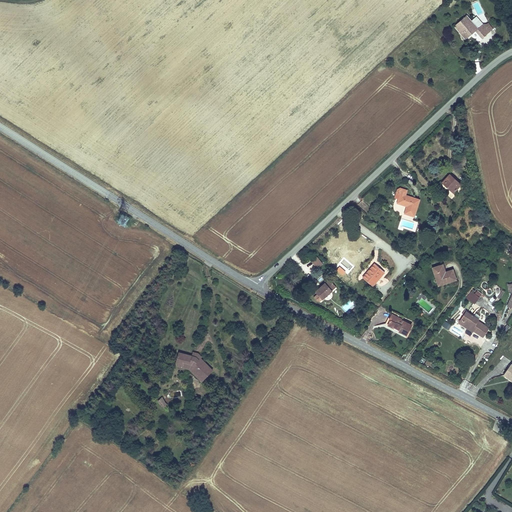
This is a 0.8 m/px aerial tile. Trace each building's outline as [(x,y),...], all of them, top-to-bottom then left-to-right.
[(460,32),(465,38),(475,30),(481,37),(488,31),(481,23),(477,28),(465,14),(456,22),(462,30),(460,32)] [(462,30),(456,22),(453,24),(460,32),(462,30)] [(450,173),(442,182),(454,193),(462,185),(450,173)] [(415,217),(420,199),(405,195),(407,190),(400,188),(397,190),(396,193),(400,194),(398,200),(397,203),(406,206),(404,213),(415,217)] [(121,214),(117,223),(125,227),(129,217),(121,214)] [(317,269),(323,264),(319,258),(312,262),(317,269)] [(362,278),(372,287),(384,272),(374,263),(362,278)] [(443,263),(432,267),(438,286),(457,280),(453,268),(446,271),(443,263)] [(335,287),(328,280),(325,283),(324,283),(314,292),(317,295),(321,299),(322,300),(332,291),(331,290),(335,287)] [(472,291),(466,298),(474,304),(482,294),(477,290),(475,294),(472,291)] [(488,327),(479,321),(479,322),(476,321),(478,319),(465,311),(457,323),(472,332),(473,330),(483,336),(488,327)] [(407,335),(412,325),(402,320),(403,319),(390,313),(384,325),(394,330),(394,331),(395,332),(397,333),(398,332),(399,332),(407,335)] [(203,356),(199,352),(193,351),(192,355),(196,356),(199,360),(201,358),(203,356)] [(199,360),(196,356),(192,355),(179,352),(176,365),(181,366),(183,361),(194,364),(191,367),(194,370),(196,369),(206,378),(214,370),(201,358),(199,360)] [(191,367),(194,364),(183,361),(181,366),(189,368),(203,381),(206,378),(196,369),(194,370),(191,367)] [(511,365),(510,364),(503,375),(511,380),(511,365)] [(162,398),(158,401),(164,407),(167,404),(162,398)]
